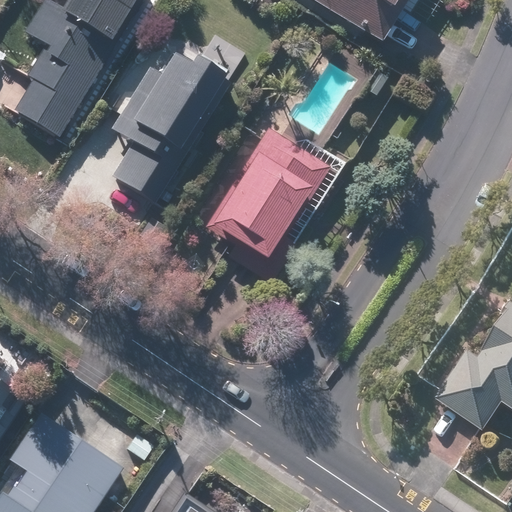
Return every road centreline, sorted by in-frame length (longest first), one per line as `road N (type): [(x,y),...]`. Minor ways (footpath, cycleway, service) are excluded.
road 1 (residential): [(280,440),(469,157),(511,35)]
road 2 (unclassified): [(0,252),(280,440)]
road 3 (unclassified): [(280,440),(387,511)]
